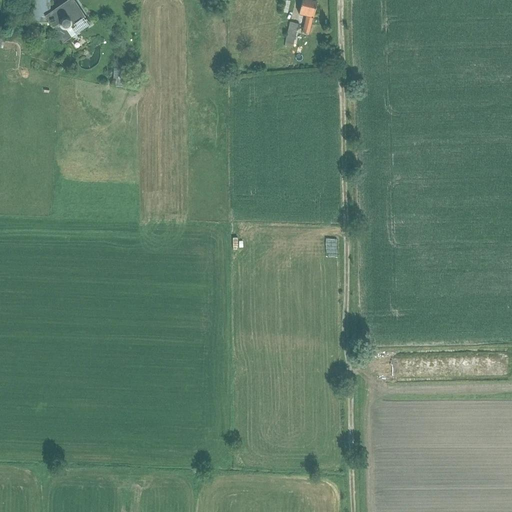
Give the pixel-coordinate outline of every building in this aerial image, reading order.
[(63,43),(91,25),(74,0),(70,0),(51,12),(50,0),(33,0),(34,22),(49,22),(63,43)] [(297,15),(299,1),(292,0),(290,14),(297,15)] [(302,32),(310,34),(318,2),(311,0),(302,0),(299,15),(306,16),(302,32)] [(315,20),(310,33),(318,36),(323,23),(315,20)] [(292,48),(297,26),(289,23),(283,46),(292,48)] [(111,68),(109,83),(127,86),(129,71),(111,68)] [(251,250),(251,240),(241,239),(241,250),(251,250)]
